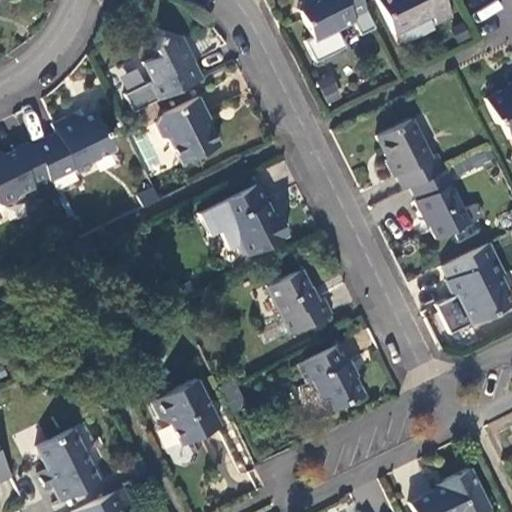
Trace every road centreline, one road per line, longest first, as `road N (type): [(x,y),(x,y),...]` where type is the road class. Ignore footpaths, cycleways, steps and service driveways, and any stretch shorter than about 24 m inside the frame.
road 1 (residential): [(245,0),(428,384)]
road 2 (residential): [(511,404),(295,511)]
road 3 (residential): [(260,469),(428,384)]
